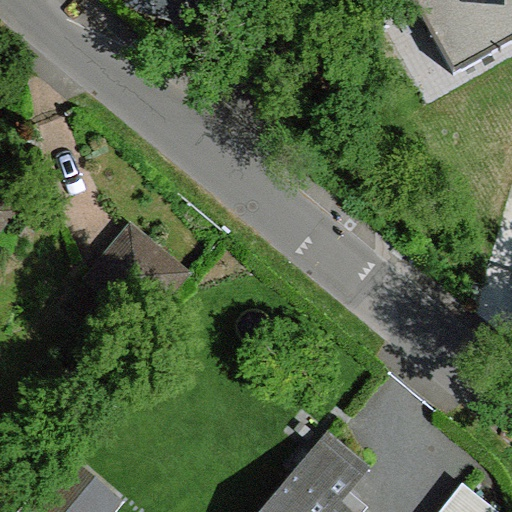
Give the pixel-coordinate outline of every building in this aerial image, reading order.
[(216,0),(132,0),(131,6),(209,27),(216,0)] [(511,46),(511,0),(391,0),(392,0),(457,80),(511,46)] [(0,226),(9,216),(0,208),(0,226)] [(186,275),(134,232),(94,281),(146,324),(186,275)] [(330,436),(267,511),(350,511),(342,505),(370,470),(330,436)] [(110,511),(121,501),(73,462),(35,508),(39,511),(110,511)] [(497,511),(467,490),(449,511),(497,511)]
